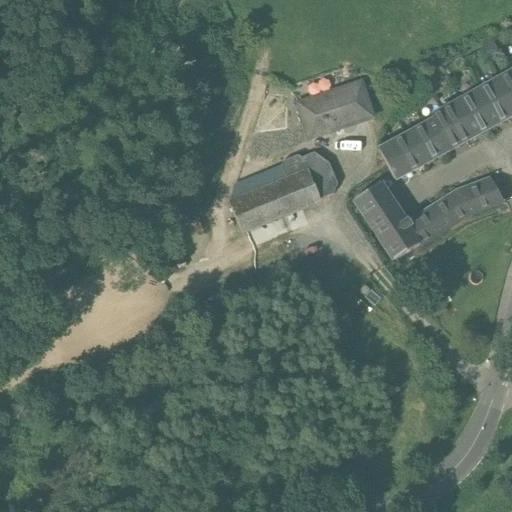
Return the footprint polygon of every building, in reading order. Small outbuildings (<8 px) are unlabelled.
[(511,75),(497,84),(511,111),(511,75)] [(511,111),(497,84),(433,119),(434,122),(378,153),(394,182),(511,116),(511,118),(511,111)] [(297,108),(308,142),(370,121),(359,87),(297,108)] [(306,175),(230,205),(241,233),(332,197),(315,155),(301,161),(306,175)] [(408,229),(420,246),(469,214),(503,202),(491,185),(458,197),(408,229)] [(394,262),(420,246),(408,229),(378,187),(377,187),(376,187),(353,202),(394,262)]
